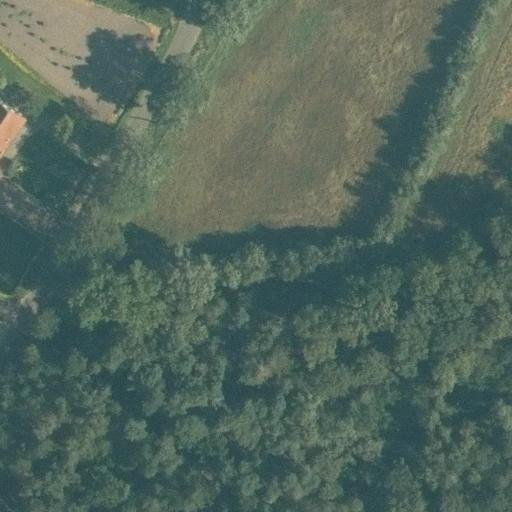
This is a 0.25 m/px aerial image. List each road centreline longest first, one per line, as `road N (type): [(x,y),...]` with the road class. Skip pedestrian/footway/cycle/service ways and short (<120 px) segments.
road 1 (track): [(511,190),(424,242),(345,265),(84,295),(34,292)]
road 2 (unclassified): [(0,351),(175,58),(200,0)]
